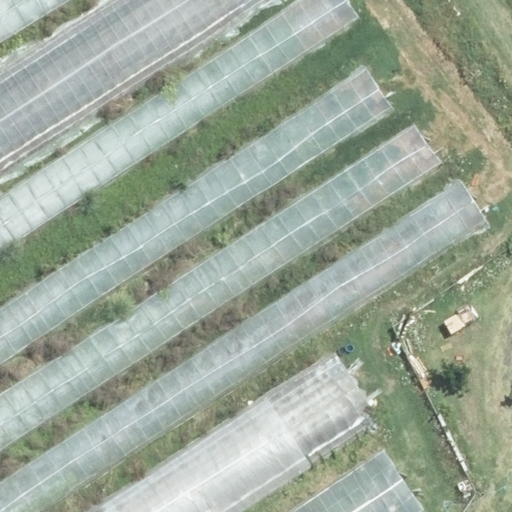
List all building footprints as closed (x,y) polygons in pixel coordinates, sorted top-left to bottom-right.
[(0,252),(358,15),(347,0),(303,0),(0,201),(0,252)] [(115,0),(0,73),(0,185),(292,0),(115,0)] [(0,0),(0,38),(62,0),(0,0)] [(371,71),(0,312),(0,367),(396,110),(371,71)] [(417,127),(0,395),(0,454),(444,169),(417,127)] [(0,511),(39,511),(484,220),(459,181),(0,483),(0,511)] [(334,354),(93,511),(235,511),(377,419),(334,354)] [(429,511),(431,510),(388,450),(301,511),(429,511)]
